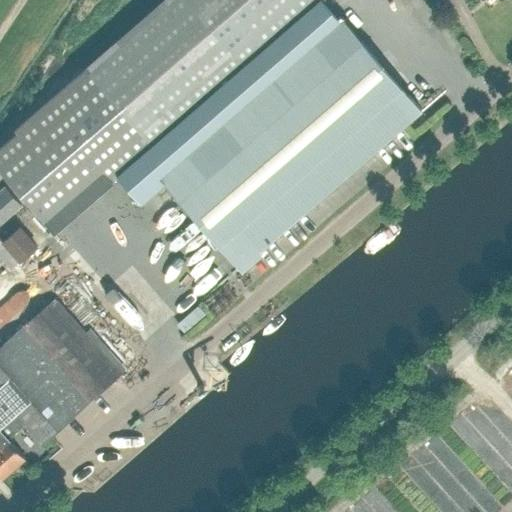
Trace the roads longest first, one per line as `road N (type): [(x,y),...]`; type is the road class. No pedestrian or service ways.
road 1 (unclassified): [(13,511),(511,76)]
road 2 (track): [(269,511),(511,301)]
